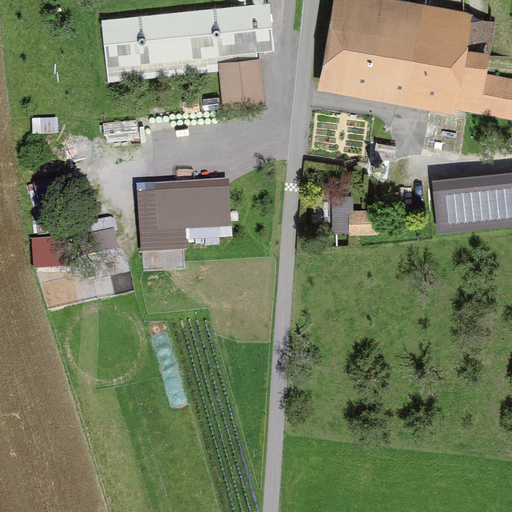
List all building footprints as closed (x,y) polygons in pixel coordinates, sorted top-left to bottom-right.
[(480,17),(388,0),(323,0),(306,89),(461,118),(480,17)] [(107,73),(214,62),(259,57),(275,55),(269,4),(101,22),(107,73)] [(259,57),(214,62),(218,103),(263,98),(259,57)] [(473,112),(511,120),(511,78),(481,72),(473,112)] [(511,175),(428,185),(434,236),(511,226),(511,175)] [(230,239),(225,191),(133,201),(139,249),(230,239)] [(343,237),(385,238),(386,214),(344,212),(343,237)] [(78,220),(83,250),(120,244),(115,214),(78,220)] [(69,260),(68,232),(33,234),(34,262),(69,260)]
